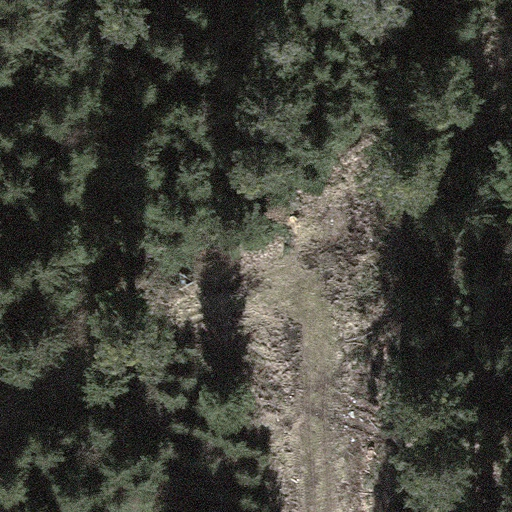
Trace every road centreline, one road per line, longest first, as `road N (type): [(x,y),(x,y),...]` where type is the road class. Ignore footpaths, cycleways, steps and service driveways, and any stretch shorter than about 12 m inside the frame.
road 1 (track): [(0,412),(193,306),(305,269),(511,74)]
road 2 (track): [(325,511),(305,269)]
